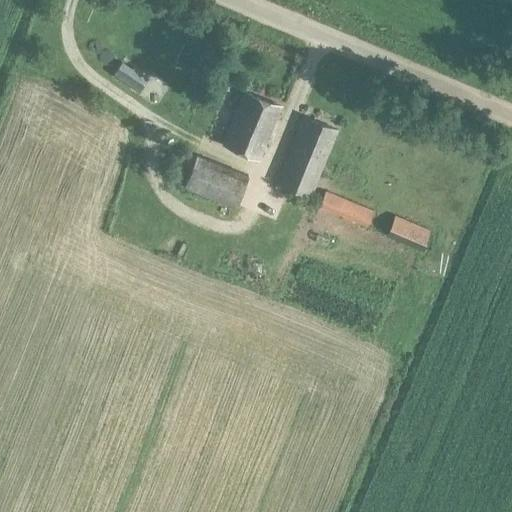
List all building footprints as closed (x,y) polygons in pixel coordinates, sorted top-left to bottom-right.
[(147,77),(121,60),(112,73),(138,91),(147,77)] [(137,92),(151,102),(158,93),(144,82),(137,92)] [(222,144),(259,159),(281,106),(243,91),(222,144)] [(304,115),(277,182),(310,195),(337,128),(304,115)] [(176,161),(169,177),(180,182),(187,166),(184,165),(176,161)] [(374,210),(325,190),(318,207),(367,227),(374,210)] [(432,230),(394,214),(385,236),(422,252),(432,230)]
